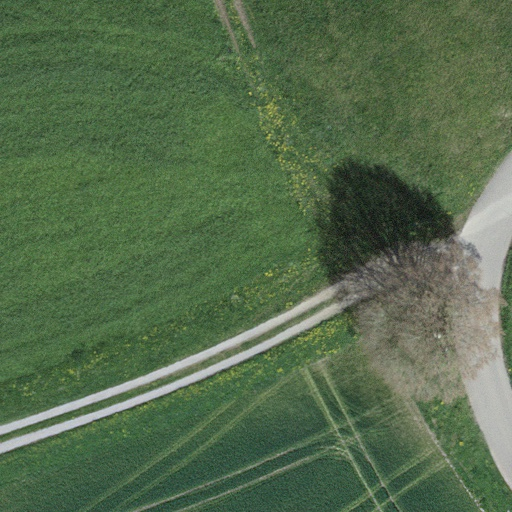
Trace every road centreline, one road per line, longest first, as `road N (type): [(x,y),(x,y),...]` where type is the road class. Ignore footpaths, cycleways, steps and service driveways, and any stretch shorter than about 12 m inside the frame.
road 1 (track): [(481,256),(401,265),(217,356),(0,425)]
road 2 (unclassified): [(511,189),(481,256),(477,305),(482,365),(511,445)]
